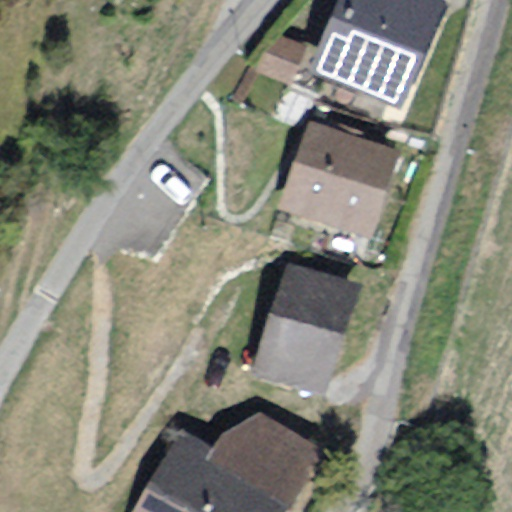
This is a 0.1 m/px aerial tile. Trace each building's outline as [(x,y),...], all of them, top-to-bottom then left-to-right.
[(432,0),(326,0),(296,80),(389,115),(432,0)] [(295,56),(269,46),(256,80),(282,90),(295,56)] [(388,158),(298,131),(271,220),(361,247),(388,158)] [(346,296),(281,275),(244,386),(309,407),(346,296)] [(281,511),(313,462),(248,422),(214,441),(204,456),(176,439),(129,511),(281,511)]
